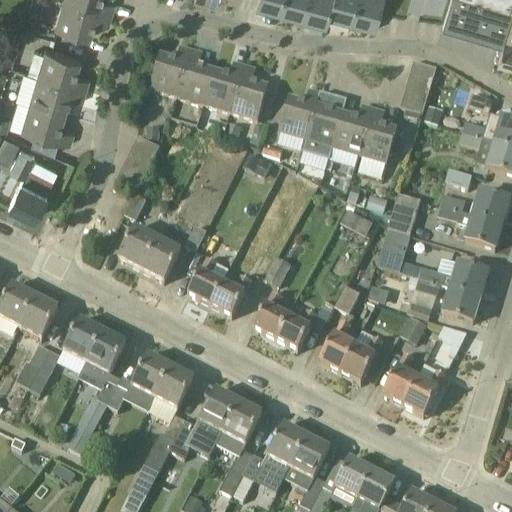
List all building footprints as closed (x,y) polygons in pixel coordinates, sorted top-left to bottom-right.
[(101,0),(62,0),(63,1),(111,15),(114,4),(101,0)] [(205,0),(204,5),(216,9),(218,0),(205,0)] [(283,0),(257,0),(255,9),(279,15),(283,0)] [(283,0),(279,15),(302,22),(308,0),(283,0)] [(308,0),(302,22),(326,28),(329,18),(333,0),(308,0)] [(333,0),(329,18),(352,25),(358,0),(333,0)] [(358,0),(352,25),(375,31),(383,0),(358,0)] [(393,0),(388,15),(401,20),(406,4),(393,0)] [(511,0),(469,0),(511,12),(511,0)] [(63,1),(55,29),(90,39),(94,23),(108,27),(111,15),(63,1)] [(25,29),(38,33),(38,31),(44,33),(46,26),(40,24),(43,17),(30,13),(25,29)] [(511,13),(497,63),(511,67),(511,13)] [(75,76),(80,60),(45,50),(37,78),(86,91),(89,80),(75,76)] [(190,54),(180,50),(176,64),(160,59),(149,94),(177,102),(190,54)] [(198,71),(202,57),(190,54),(177,102),(204,110),(213,75),(198,71)] [(230,118),(244,70),(233,66),(229,80),(213,75),(204,110),(230,118)] [(436,73),(413,66),(409,78),(433,85),(436,73)] [(256,73),(244,70),(230,118),(257,126),(268,91),(252,86),(256,73)] [(69,99),(82,103),(86,91),(37,78),(23,73),(16,99),(30,104),(30,105),(64,115),(69,99)] [(433,85),(409,78),(406,89),(429,96),(433,85)] [(429,96),(406,89),(402,101),(425,108),(429,96)] [(320,97),(309,94),(305,107),(288,102),(278,138),(306,146),(320,97)] [(333,154),(343,118),(327,114),(331,100),(320,97),(306,146),(333,154)] [(471,99),(467,112),(488,119),(492,106),(471,99)] [(425,108),(402,101),(399,112),(422,119),(425,108)] [(30,105),(28,110),(23,130),(22,132),(70,146),(73,134),(60,130),(64,115),(30,105)] [(373,113),(362,109),(358,123),(343,118),(333,154),(360,162),(373,113)] [(428,111),(423,126),(437,130),(442,116),(428,111)] [(9,129),(13,117),(0,113),(0,130),(8,133),(9,129)] [(397,134),(381,129),(385,116),(373,113),(360,162),(386,170),(397,134)] [(226,128),(210,123),(207,134),(223,139),(226,128)] [(498,138),(466,129),(463,138),(511,153),(511,125),(502,123),(501,124),(503,124),(498,138)] [(242,131),(229,127),(226,137),(239,141),(242,131)] [(145,131),(145,144),(159,144),(159,131),(145,131)] [(17,144),(3,137),(0,143),(0,161),(7,166),(17,144)] [(511,153),(463,138),(459,149),(491,159),(487,172),(511,180),(511,153)] [(133,152),(154,163),(160,152),(138,141),(133,152)] [(282,155),(265,150),(262,158),(280,163),(282,155)] [(29,169),(34,159),(20,151),(10,171),(23,177),(8,207),(34,220),(47,195),(46,195),(53,181),(29,169)] [(117,184),(137,195),(149,173),(154,163),(133,152),(127,162),(117,184)] [(471,181),(449,175),(445,188),(467,195),(471,181)] [(509,205),(509,206),(510,205),(480,196),(472,221),(501,230),(509,205)] [(387,234),(388,235),(409,241),(417,216),(413,215),(416,205),(398,199),(387,234)] [(145,205),(135,200),(124,220),(135,226),(145,205)] [(387,205),(374,201),(370,215),(383,218),(387,205)] [(463,208),(445,202),(442,212),(460,218),(463,208)] [(501,230),(472,221),(460,218),(442,212),(439,222),(457,228),(469,231),(465,245),(495,254),(495,253),(494,253),(501,230)] [(351,233),(359,219),(358,219),(349,214),(348,214),(341,228),(351,233)] [(206,236),(195,230),(185,251),(195,256),(206,236)] [(141,275),(157,244),(134,232),(118,263),(141,275)] [(377,272),(399,279),(410,241),(409,241),(388,235),(377,272)] [(180,256),(157,244),(141,275),(164,287),(180,256)] [(210,311),(222,286),(210,280),(217,266),(207,262),(187,299),(210,311)] [(290,269),(277,263),(265,285),(277,292),(290,269)] [(440,290),(451,293),(479,302),(486,278),(487,278),(488,277),(458,268),(454,283),(421,273),(421,274),(418,283),(440,290)] [(251,285),(241,279),(234,292),(222,286),(210,311),(232,322),(251,285)] [(408,290),(416,292),(418,283),(411,281),(408,290)] [(440,290),(418,283),(416,292),(415,294),(437,301),(440,290)] [(0,324),(18,333),(19,331),(34,301),(12,289),(4,305),(0,303),(0,324)] [(384,290),(370,295),(375,309),(389,303),(384,290)] [(360,299),(345,292),(334,313),(349,320),(360,299)] [(479,302),(451,293),(447,304),(443,318),(473,327),(473,326),(472,326),(479,302)] [(288,320),(276,314),(282,301),(273,296),(253,333),(275,345),(288,320)] [(19,331),(18,333),(41,346),(42,344),(58,313),(34,301),(19,331)] [(399,315),(407,317),(409,308),(402,306),(399,315)] [(407,317),(406,318),(413,320),(427,325),(431,314),(410,308),(409,308),(407,317)] [(288,320),(275,345),(298,357),(317,319),(306,314),(300,326),(288,320)] [(411,323),(424,330),(427,325),(413,320),(411,323)] [(426,331),(424,330),(411,323),(400,342),(416,350),(426,331)] [(63,355),(63,357),(86,369),(86,367),(102,336),(79,324),(63,355)] [(342,343),(350,329),(341,325),(319,368),(341,379),(356,351),(342,343)] [(466,339),(443,332),(438,342),(453,349),(447,360),(454,363),(466,339)] [(80,381),(78,384),(101,396),(102,393),(107,385),(116,390),(118,391),(121,385),(120,384),(110,379),(126,348),(102,336),(86,367),(86,369),(80,380),(80,381)] [(383,346),(374,341),(367,356),(356,351),(341,379),(360,389),(383,346)] [(27,367),(17,387),(28,393),(29,394),(39,376),(49,356),(39,350),(29,369),(27,367)] [(39,376),(29,394),(40,399),(56,368),(60,361),(49,356),(39,376)] [(406,377),(413,363),(404,358),(382,400),(402,411),(417,382),(406,377)] [(131,391),(154,403),(154,402),(170,371),(169,371),(147,359),(132,388),(132,389),(131,391)] [(170,371),(154,402),(177,414),(194,383),(170,371)] [(417,382),(402,411),(423,422),(445,379),(436,375),(429,388),(417,382)] [(118,391),(107,410),(118,416),(123,405),(128,396),(131,391),(132,389),(121,384),(121,385),(118,391)] [(101,396),(96,405),(107,410),(118,391),(116,390),(107,385),(102,393),(101,396)] [(215,395),(199,426),(221,438),(236,410),(238,406),(215,395)] [(221,438),(216,448),(217,448),(216,450),(237,460),(219,495),(232,502),(243,482),(243,481),(254,461),(243,455),(243,454),(262,418),(238,406),(236,410),(221,438)] [(160,440),(136,486),(150,494),(170,457),(185,425),(174,419),(169,429),(164,441),(160,440)] [(141,422),(112,490),(128,497),(157,429),(141,422)] [(185,425),(170,457),(184,464),(191,453),(186,450),(196,431),(185,425)] [(283,429),(267,461),(288,473),(305,441),(283,429)] [(79,432),(68,453),(81,460),(92,439),(79,432)] [(288,473),(283,484),(307,496),(300,510),(298,511),(311,511),(325,487),(315,482),(315,481),(329,453),(305,441),(288,473)] [(15,444),(12,451),(22,455),(25,449),(15,444)] [(243,481),(243,482),(253,487),(264,466),(254,460),(254,461),(243,481)] [(324,511),(329,503),(347,511),(350,511),(356,503),(371,475),(349,464),(347,468),(338,464),(326,487),(325,487),(311,511),(324,511)] [(58,468),(53,477),(61,482),(67,473),(58,468)] [(390,511),(394,507),(386,502),(394,487),(371,475),(356,503),(350,511),(390,511)] [(394,507),(390,511),(430,511),(433,507),(411,496),(403,511),(394,507)] [(190,500),(184,511),(199,511),(203,506),(190,500)]
